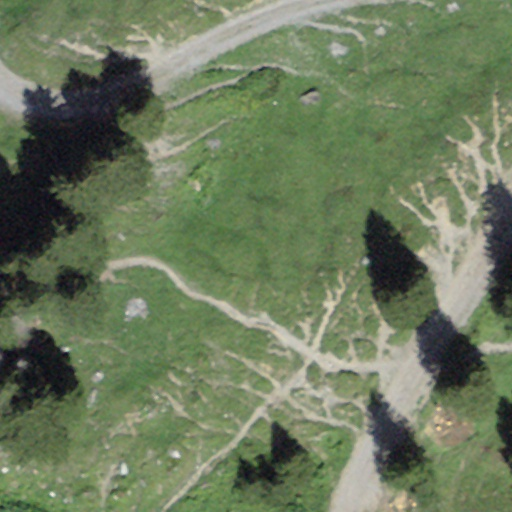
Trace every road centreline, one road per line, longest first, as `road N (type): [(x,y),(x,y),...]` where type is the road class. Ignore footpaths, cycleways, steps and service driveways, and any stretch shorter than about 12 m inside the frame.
road 1 (track): [(0,85),(46,104),(109,94),(283,8),(318,0)]
road 2 (track): [(456,319),(387,420),(347,511)]
road 3 (track): [(511,205),(476,263),(456,319)]
